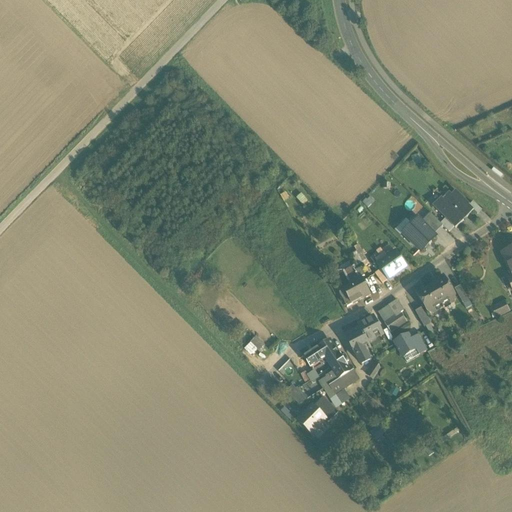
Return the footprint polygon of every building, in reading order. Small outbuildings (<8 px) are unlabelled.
[(433,207),(445,220),(454,228),(455,230),(463,222),(463,221),(462,220),(465,217),(467,218),(474,211),(469,206),(470,206),(455,192),(451,196),(449,193),(442,200),(441,199),(433,207)] [(473,202),(470,206),(469,206),(474,211),(477,215),(482,211),(473,202)] [(430,214),(421,223),(434,236),(443,227),(440,225),(430,214)] [(418,219),(402,235),(419,252),(423,248),(425,250),(432,243),(430,241),(435,236),(434,236),(421,223),(418,219)] [(454,228),(445,220),(440,225),(443,227),(449,233),(454,228)] [(361,250),(356,253),(362,264),(366,261),(361,250)] [(508,266),(511,263),(511,251),(503,255),(508,266)] [(381,271),(388,281),(406,268),(396,252),(389,257),(379,264),(377,266),(381,271)] [(357,266),(362,264),(356,253),(351,255),(357,266)] [(376,260),(379,264),(389,257),(386,253),(376,260)] [(343,273),(349,284),(361,278),(362,279),(365,277),(360,270),(357,272),(354,267),(343,273)] [(375,275),(383,285),(388,281),(381,271),(375,275)] [(371,296),(362,279),(361,278),(349,284),(351,287),(344,291),(352,306),(371,296)] [(438,282),(430,286),(444,310),(445,309),(443,307),(451,303),(454,304),(456,298),(444,278),(437,281),(438,282)] [(443,310),(444,310),(430,286),(423,291),(423,290),(416,294),(428,314),(434,316),(435,312),(442,308),(443,310)] [(455,290),(464,306),(469,302),(460,287),(455,290)] [(347,309),(352,306),(344,291),(339,294),(347,309)] [(384,324),(391,334),(407,323),(401,314),(404,312),(397,301),(378,314),(385,324),(384,324)] [(492,309),(496,319),(509,312),(505,303),(492,309)] [(415,313),(424,328),(430,325),(421,309),(415,313)] [(358,327),(360,329),(367,344),(374,340),(373,337),(381,333),(373,319),(358,327)] [(368,345),(367,344),(360,329),(346,336),(356,357),(365,352),(364,349),(369,347),(368,345)] [(257,336),(251,342),(259,351),(265,346),(257,336)] [(403,359),(404,358),(416,351),(417,351),(411,341),(408,336),(395,344),(403,359)] [(419,356),(419,357),(427,352),(418,337),(411,341),(417,351),(416,351),(419,356)] [(325,360),(327,363),(339,355),(329,341),(318,349),(325,360)] [(311,369),(325,360),(318,349),(304,358),(311,369)] [(419,356),(416,351),(404,358),(407,364),(419,356)] [(369,359),(365,352),(356,357),(360,364),(369,359)] [(327,363),(335,374),(339,381),(343,378),(350,373),(339,355),(327,363)] [(369,376),(374,380),(381,370),(376,367),(369,376)] [(329,387),(334,394),(348,385),(347,384),(358,377),(354,371),(350,373),(343,378),(339,381),(329,387)] [(301,375),(306,383),(310,380),(305,372),(301,375)] [(329,387),(339,381),(335,374),(320,383),(324,390),(325,390),(329,387)] [(286,393),(299,405),(307,400),(293,386),(286,393)] [(323,398),(313,408),(325,420),(328,423),(338,414),(323,398)] [(311,433),(318,427),(325,420),(313,408),(299,421),(311,433)] [(285,409),(281,413),(290,423),(295,419),(285,409)] [(371,432),(377,440),(385,434),(379,426),(371,432)] [(321,430),(318,427),(311,433),(314,436),(321,430)]
